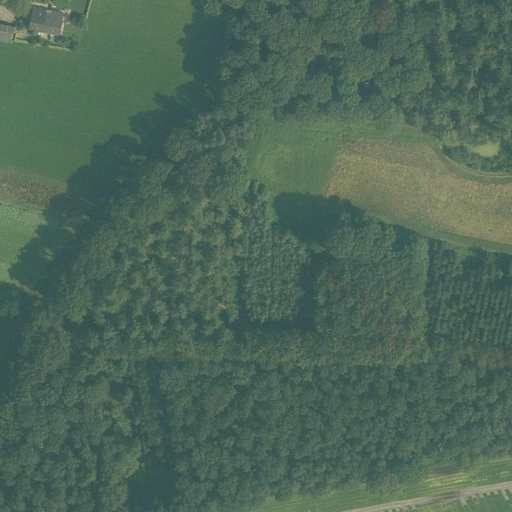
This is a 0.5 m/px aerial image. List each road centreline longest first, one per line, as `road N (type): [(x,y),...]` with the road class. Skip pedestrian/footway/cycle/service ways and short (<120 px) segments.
road 1 (track): [(511,446),(168,511)]
road 2 (track): [(111,511),(121,490),(94,333)]
road 3 (track): [(416,338),(251,335)]
road 4 (track): [(251,335),(94,333)]
